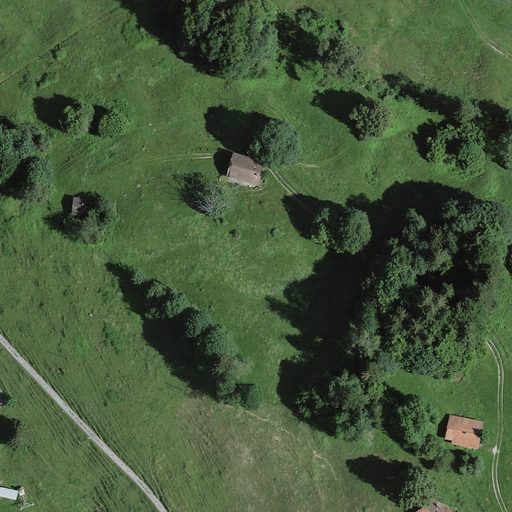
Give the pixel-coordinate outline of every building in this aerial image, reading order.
[(235,159),(230,174),(255,183),(260,167),(235,159)] [(74,199),(73,214),(81,214),(81,200),(74,199)] [(452,416),(448,437),(456,439),(456,441),(473,445),(477,426),(459,422),(460,418),(452,416)] [(2,489),(0,495),(15,498),(16,492),(2,489)] [(419,511),(446,511),(448,511),(428,498),(419,511)]
